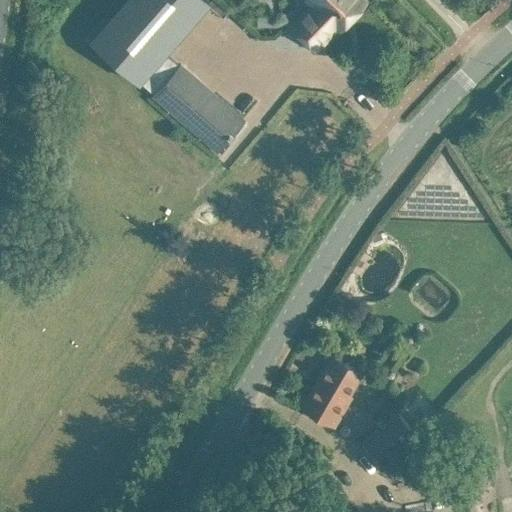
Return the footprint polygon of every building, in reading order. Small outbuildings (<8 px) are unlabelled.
[(122,0),(89,38),(139,81),(139,80),(154,93),(180,64),(165,51),(209,0),(122,0)] [(310,0),(314,3),(292,25),(315,48),(337,25),(339,27),(363,2),(361,0),(310,0)] [(213,11),(198,25),(211,38),(225,24),(213,11)] [(207,87),(180,63),(180,64),(154,93),(154,94),(217,149),(244,118),(243,118),(238,123),(203,92),(207,87)] [(196,185),(210,167),(202,161),(188,178),(196,185)] [(382,238),(380,232),(371,235),(373,241),(382,238)] [(332,355),(303,405),(333,423),(349,396),(347,395),(360,372),(332,355)] [(363,412),(375,423),(386,412),(375,400),(363,412)] [(398,412),(361,442),(381,467),(418,437),(398,412)]
